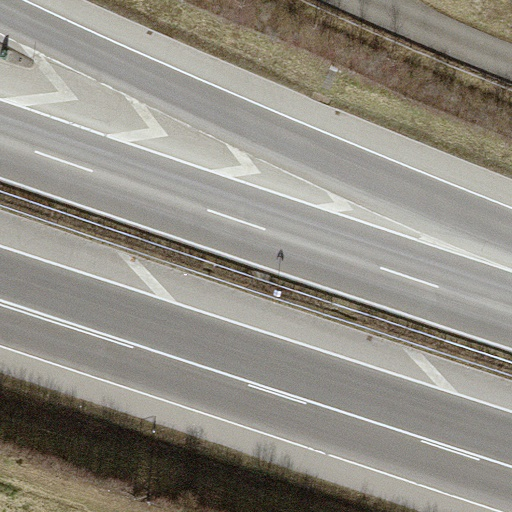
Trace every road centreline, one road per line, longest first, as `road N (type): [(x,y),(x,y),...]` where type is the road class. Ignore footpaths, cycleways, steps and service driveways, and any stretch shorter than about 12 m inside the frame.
road 1 (motorway): [(511,255),(0,8)]
road 2 (motorway): [(511,304),(0,132)]
road 3 (primary): [(102,338),(511,467)]
road 4 (unclassified): [(511,62),(376,0)]
